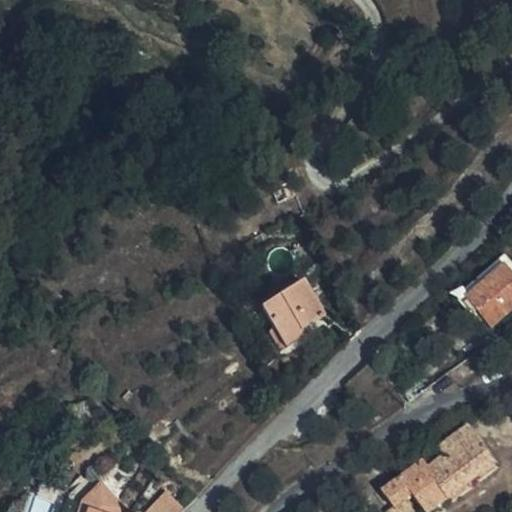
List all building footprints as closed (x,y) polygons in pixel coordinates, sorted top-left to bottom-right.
[(493,328),(511,312),(511,262),(504,253),(452,298),(474,324),(483,316),(493,328)] [(325,311),(300,270),(261,292),(274,317),(265,322),(281,347),(306,332),(301,325),(325,311)] [(447,462),(431,475),(454,506),(499,468),(472,431),(440,455),(447,462)] [(425,466),(392,492),(405,507),(415,499),(425,511),(446,511),(454,506),(431,475),(425,466)] [(56,487),(44,484),(41,497),(53,500),(56,487)] [(121,511),(123,510),(100,488),(82,507),(80,511),(121,511)] [(168,491),(147,511),(178,511),(184,506),(168,491)] [(425,511),(415,499),(405,507),(398,511),(425,511)]
